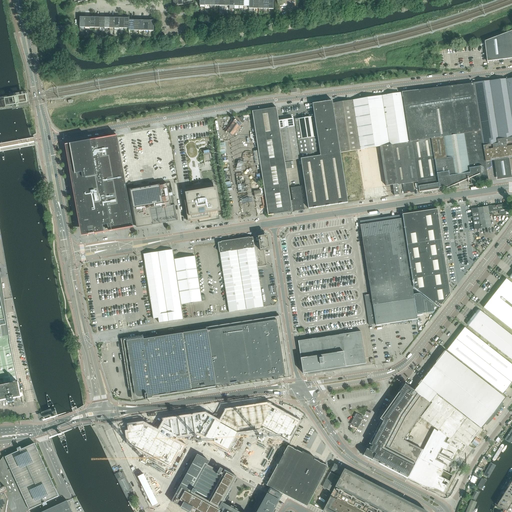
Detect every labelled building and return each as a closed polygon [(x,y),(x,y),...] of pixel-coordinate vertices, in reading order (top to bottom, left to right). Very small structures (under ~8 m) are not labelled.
[(511,30),(485,41),(487,62),(511,58),(511,30)] [(481,131),(483,146),(511,141),(511,118),(509,99),(506,80),(506,79),(473,83),(481,131)] [(473,83),(451,86),(458,135),(465,134),(481,131),(473,83)] [(458,135),(451,86),(402,92),(402,93),(410,142),(412,142),(458,135)] [(402,143),(410,142),(402,93),(397,93),(397,95),(388,97),(387,95),(382,95),(390,145),(392,145),(399,144),(402,143)] [(353,100),(357,130),(360,150),(365,149),(380,147),(390,145),(382,95),(372,97),(372,99),(363,101),(363,98),(353,100)] [(353,100),(347,101),(348,103),(338,104),(338,102),(333,103),(338,135),(340,153),(360,150),(357,130),(353,100)] [(312,104),(314,116),(320,156),(340,153),(338,135),(333,103),(332,101),(312,104)] [(292,212),(291,201),(280,129),(279,122),(277,108),(252,111),(268,215),(292,212)] [(314,116),(295,119),(301,159),(320,156),(314,116)] [(233,118),(225,129),(234,136),(243,125),(233,118)] [(285,161),(299,159),(293,119),(289,119),(290,120),(279,122),(280,129),(281,129),(285,161)] [(486,168),(483,146),(481,131),(465,134),(471,173),(470,173),(471,180),(471,184),(488,182),(486,168)] [(448,158),(452,187),(459,186),(458,180),(467,178),(468,182),(468,181),(468,180),(471,180),(470,173),(471,173),(465,134),(458,135),(439,138),(431,139),(434,160),(448,158)] [(67,145),(72,175),(74,175),(75,179),(77,179),(77,180),(78,180),(78,183),(76,184),(79,205),(82,204),(82,207),(83,208),(83,209),(80,209),(84,228),(86,228),(86,229),(87,235),(88,235),(95,234),(96,234),(103,232),(104,232),(105,232),(106,232),(107,232),(109,231),(109,232),(118,230),(128,228),(133,227),(117,136),(109,137),(75,144),(68,145),(67,145)] [(434,160),(431,139),(412,142),(418,182),(419,192),(439,189),(437,177),(434,160)] [(511,141),(483,146),(486,168),(490,168),(491,166),(490,160),(511,156),(511,141)] [(418,182),(412,142),(410,142),(402,143),(408,183),(403,184),(404,194),(407,194),(407,192),(411,191),(411,193),(414,192),(413,183),(418,182)] [(392,145),(398,185),(403,184),(408,183),(402,143),(399,144),(392,145)] [(393,185),(394,196),(399,195),(398,185),(392,145),(390,145),(380,147),(386,186),(393,185)] [(308,209),(348,203),(340,153),(320,156),(301,159),(308,209)] [(361,158),(364,178),(379,175),(376,155),(361,158)] [(452,187),(448,158),(434,160),(437,177),(439,189),(446,188),(452,187)] [(511,168),(511,159),(496,161),(498,180),(511,178),(511,168)] [(291,201),(292,212),(304,210),(301,186),(292,188),(292,187),(297,186),(294,172),(288,173),(293,200),(291,201)] [(168,192),(167,184),(130,190),(136,228),(177,221),(172,191),(168,192)] [(185,201),(188,222),(199,220),(199,223),(220,219),(218,211),(221,211),(217,187),(206,189),(201,190),(195,191),(196,191),(187,192),(185,193),(186,201),(185,201)] [(261,206),(261,209),(267,208),(267,206),(266,206),(264,194),(259,194),(258,191),(254,191),(255,198),(262,197),(263,206),(261,206)] [(491,227),(489,212),(508,209),(507,204),(471,209),(474,230),(491,227)] [(439,210),(404,215),(416,289),(440,308),(452,294),(439,210)] [(414,294),(402,219),(360,225),(371,294),(364,295),(369,325),(376,324),(376,326),(417,320),(417,314),(434,312),(433,304),(419,294),(414,294)] [(270,250),(269,244),(268,235),(264,236),(258,237),(259,242),(254,243),(258,267),(266,266),(264,251),(270,250)] [(254,243),(253,238),(218,243),(229,312),(264,307),(258,267),(254,243)] [(173,250),(158,252),(143,254),(153,316),(157,315),(159,323),(184,319),(181,304),(202,301),(201,296),(195,256),(174,260),(173,250)] [(0,386),(2,386),(17,383),(17,382),(18,382),(17,376),(16,372),(16,370),(15,365),(12,352),(10,345),(9,336),(6,313),(4,300),(1,277),(0,270),(0,386)] [(503,283),(484,308),(511,330),(511,283),(508,280),(506,279),(503,283)] [(477,315),(475,314),(470,320),(472,321),(468,326),(511,360),(511,336),(480,311),(477,315)] [(208,327),(207,328),(216,388),(274,379),(274,380),(278,379),(286,377),(288,374),(282,332),(281,332),(281,330),(280,325),(281,325),(280,320),(277,318),(208,328),(208,327)] [(216,389),(216,388),(207,328),(207,327),(126,340),(135,393),(135,395),(138,397),(139,398),(143,397),(145,397),(146,400),(216,389)] [(511,365),(465,328),(447,350),(503,394),(511,382),(511,365)] [(302,370),(302,375),(309,374),(365,365),(365,364),(360,333),(298,343),(297,343),(302,370)] [(505,398),(445,351),(444,352),(445,352),(442,355),(441,355),(442,356),(439,359),(439,358),(438,359),(439,359),(437,362),(436,362),(436,363),(434,366),(433,366),(433,367),(431,370),(430,369),(430,370),(428,373),(427,374),(425,377),(424,377),(424,378),(422,381),(422,380),(421,381),(422,381),(419,384),(418,385),(419,385),(416,388),(415,388),(416,389),(414,391),(430,402),(437,394),(482,429),(482,428),(484,425),(485,425),(485,424),(487,421),(500,406),(499,406),(501,403),(502,403),(502,402),(504,399),(505,399),(505,398)] [(14,382),(2,386),(0,386),(0,511),(6,511),(9,500),(5,493),(7,492),(5,487),(3,488),(0,482),(0,401),(8,400),(9,403),(14,401),(14,398),(21,397),(18,383),(17,383),(17,382),(14,382)] [(414,391),(405,384),(376,425),(378,427),(364,456),(403,476),(408,478),(423,450),(407,442),(407,440),(408,439),(408,438),(407,438),(406,437),(420,417),(430,402),(414,391)] [(415,465),(408,478),(424,487),(437,490),(444,493),(453,475),(446,472),(458,450),(463,453),(482,429),(437,394),(430,402),(424,412),(423,412),(420,417),(434,427),(423,450),(415,465)] [(41,413),(43,418),(49,416),(50,417),(53,416),(53,415),(57,414),(55,408),(41,413)] [(356,414),(351,425),(357,428),(363,417),(356,414)] [(35,444),(5,457),(29,510),(59,496),(57,492),(35,444)] [(289,444),(266,485),(271,488),(282,493),(303,453),(303,452),(303,451),(302,452),(302,453),(297,451),(293,449),(289,447),(290,445),(289,444)] [(505,446),(502,444),(491,461),(494,463),(505,446)] [(303,453),(282,493),(288,497),(307,507),(309,503),(328,467),(327,466),(322,464),(319,462),(314,460),(315,458),(314,457),(313,459),(310,457),(306,455),(303,453)] [(172,501),(172,502),(181,507),(181,508),(182,508),(184,509),(183,509),(184,509),(187,511),(188,511),(189,511),(272,511),(274,509),(274,510),(274,509),(276,505),(277,505),(279,501),(279,500),(282,495),(281,495),(282,495),(276,492),(271,489),(270,489),(267,494),(265,498),(265,499),(263,503),(262,503),(263,503),(260,507),(258,511),(257,511),(238,511),(237,511),(239,508),(232,504),(230,507),(222,503),(223,502),(225,497),(226,497),(228,493),(228,492),(231,488),(231,487),(233,483),(234,483),(237,477),(236,477),(232,474),(230,473),(229,473),(225,471),(225,470),(224,471),(225,471),(223,473),(221,472),(223,469),(220,468),(219,471),(207,464),(209,461),(197,455),(173,500),(172,502),(172,501)] [(5,457),(3,459),(1,461),(0,463),(0,495),(2,494),(5,493),(7,492),(18,486),(5,457)] [(491,463),(484,476),(487,478),(495,465),(491,463)] [(334,464),(323,487),(332,491),(344,469),(334,464)] [(121,473),(120,471),(119,471),(119,472),(118,473),(119,475),(120,478),(117,479),(120,484),(121,487),(123,490),(125,495),(127,498),(128,497),(126,494),(132,491),(132,490),(131,488),(131,489),(131,488),(129,485),(125,478),(126,477),(125,475),(123,472),(121,473)] [(344,471),(323,511),(325,511),(422,511),(344,471)] [(486,481),(481,478),(476,488),(481,490),(486,481)] [(21,493),(18,487),(18,486),(7,492),(5,493),(2,494),(7,500),(21,493)] [(511,490),(506,486),(503,491),(511,496),(511,490)] [(480,492),(475,489),(470,498),(476,501),(480,492)] [(511,502),(511,496),(503,491),(500,495),(511,502)] [(26,511),(29,510),(21,493),(7,500),(16,511),(26,511)] [(498,499),(509,507),(510,505),(511,505),(511,503),(511,502),(500,495),(498,499)] [(472,511),(477,502),(470,499),(465,511),(472,511)] [(498,499),(495,504),(503,509),(506,511),(507,511),(508,509),(509,509),(510,507),(509,507),(498,499)] [(72,511),(67,501),(42,511),(72,511)]
